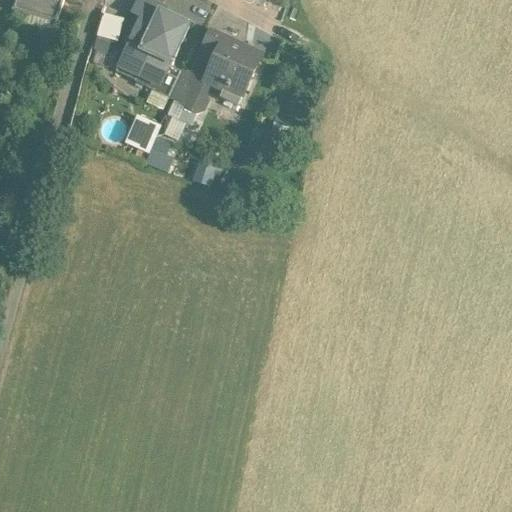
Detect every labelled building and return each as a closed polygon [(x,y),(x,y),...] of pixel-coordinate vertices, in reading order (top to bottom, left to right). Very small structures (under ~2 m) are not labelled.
[(67,1),(62,0),(16,0),(13,12),(16,13),(50,23),(60,26),(67,1)] [(166,13),(141,1),(133,17),(142,22),(158,30),(163,20),(166,13)] [(47,35),(50,23),(16,13),(13,25),(47,35)] [(101,18),(94,55),(106,57),(108,44),(115,45),(120,21),(101,18)] [(163,20),(158,30),(142,22),(120,68),(139,78),(140,78),(149,60),(170,70),(189,30),(175,24),(174,25),(163,20)] [(210,36),(198,61),(199,61),(212,67),(224,43),(210,36)] [(212,67),(204,86),(209,88),(224,95),(221,102),(237,109),(258,63),(232,51),(234,48),(224,43),(212,67)] [(170,70),(149,60),(140,78),(139,78),(136,84),(153,92),(160,90),(163,85),(168,75),(170,70)] [(191,79),(181,75),(174,90),(169,100),(186,108),(188,113),(196,117),(201,115),(206,105),(204,100),(209,88),(204,86),(212,67),(199,61),(191,79)] [(179,80),(168,75),(163,85),(174,90),(179,80)] [(147,158),(159,127),(135,117),(122,148),(147,158)] [(48,128),(28,122),(19,154),(39,160),(48,128)] [(147,165),(169,174),(174,163),(166,159),(172,147),(158,141),(147,165)] [(218,172),(199,165),(192,184),(211,190),(218,172)]
